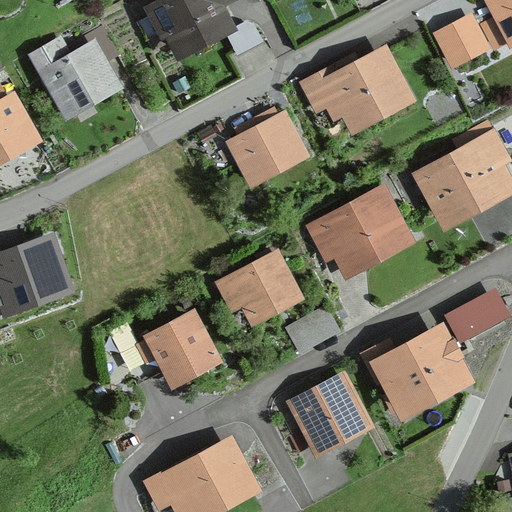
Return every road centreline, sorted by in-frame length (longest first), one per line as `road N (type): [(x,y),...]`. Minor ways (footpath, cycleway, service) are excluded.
road 1 (residential): [(0,215),(407,0)]
road 2 (residential): [(511,256),(143,450)]
road 3 (unclassified): [(443,511),(511,360)]
